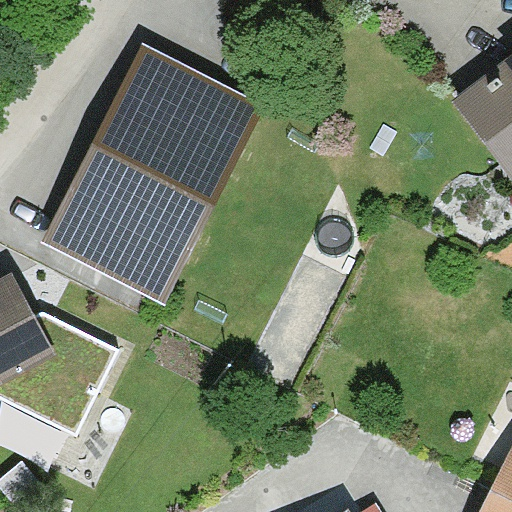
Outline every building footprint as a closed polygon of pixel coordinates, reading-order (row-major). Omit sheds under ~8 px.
[(282,103),(158,46),(62,256),(186,312),(282,103)] [(511,54),(451,100),(511,182),(511,54)] [(9,263),(0,267),(0,397),(65,360),(9,263)] [(511,511),(511,429),(470,511),(511,511)] [(351,511),(339,494),(313,511),(351,511)]
